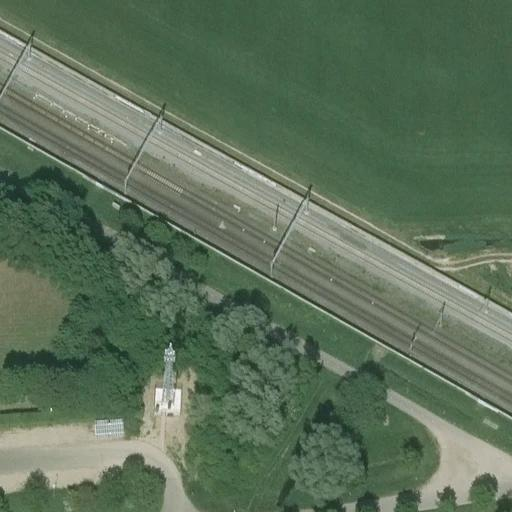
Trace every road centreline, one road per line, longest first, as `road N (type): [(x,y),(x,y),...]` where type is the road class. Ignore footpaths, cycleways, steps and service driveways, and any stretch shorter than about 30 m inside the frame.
road 1 (unclassified): [(366,511),(511,490)]
road 2 (track): [(378,237),(435,267),(511,259)]
